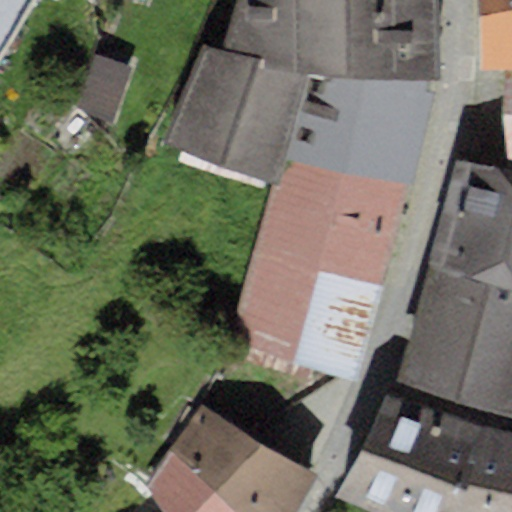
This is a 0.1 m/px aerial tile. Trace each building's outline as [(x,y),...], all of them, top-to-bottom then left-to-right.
[(238,0),(224,46),(262,54),(259,64),(307,71),(345,68),(346,0),(238,0)] [(346,0),(345,68),(437,74),(433,0),(346,0)] [(511,0),(476,0),(480,68),(502,68),(511,67),(511,0)] [(224,46),(203,43),(161,141),(279,179),(286,154),(307,71),(259,64),(262,54),(224,46)] [(511,67),(502,68),(506,161),(511,161),(511,67)] [(345,68),(307,71),(286,154),(408,180),(429,103),(437,74),(345,68)] [(272,176),(254,247),(378,279),(403,197),(408,180),(286,154),(279,179),(272,176)] [(511,166),(454,157),(426,261),(430,263),(511,284),(511,166)] [(254,247),(227,339),(350,375),(378,279),(254,247)] [(511,284),(430,263),(398,380),(511,416),(511,284)] [(385,390),(333,493),(375,511),(511,511),(511,430),(474,422),(407,398),(385,390)] [(204,403),(141,487),(162,509),(165,511),(287,511),(315,472),(260,438),(204,403)]
